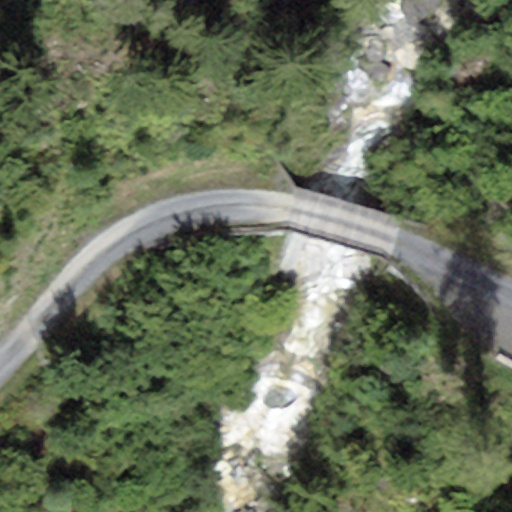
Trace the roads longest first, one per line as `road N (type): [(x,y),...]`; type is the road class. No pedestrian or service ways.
road 1 (track): [(511,305),(406,249),(275,217),(173,225)]
road 2 (track): [(0,371),(122,240),(173,225)]
